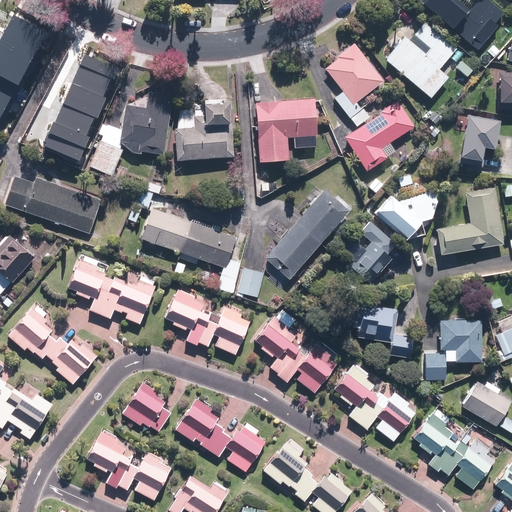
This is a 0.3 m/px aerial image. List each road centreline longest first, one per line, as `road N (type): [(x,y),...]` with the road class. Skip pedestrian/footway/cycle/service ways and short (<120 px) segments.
road 1 (residential): [(24,511),(34,481),(114,372),(135,361),(159,361),(266,398),(445,511)]
road 2 (residential): [(335,0),(273,34),(207,47),(129,34),(63,0)]
